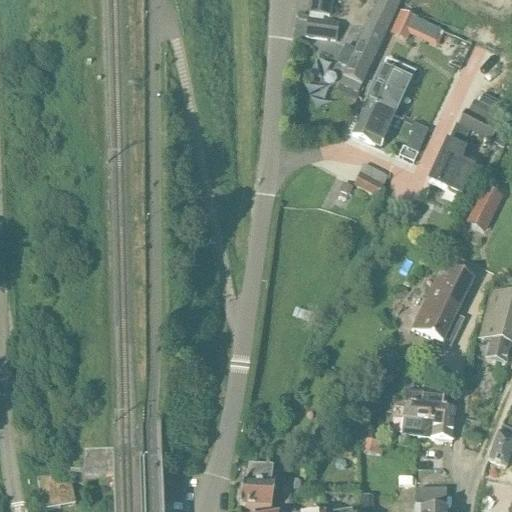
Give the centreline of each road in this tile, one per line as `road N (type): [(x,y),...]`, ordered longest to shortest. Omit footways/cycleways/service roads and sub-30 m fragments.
road 1 (residential): [(207,511),(245,327),(279,0)]
road 2 (residential): [(0,378),(19,511)]
